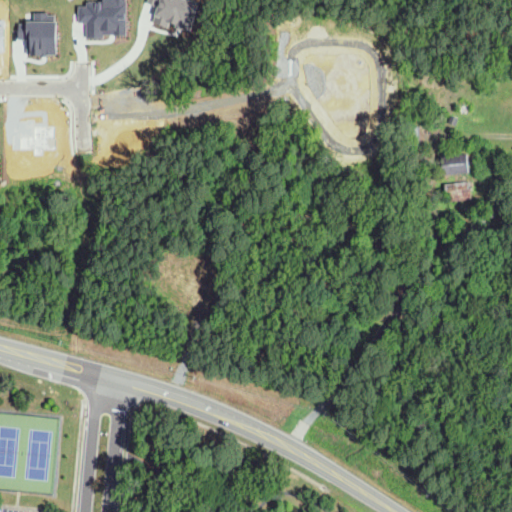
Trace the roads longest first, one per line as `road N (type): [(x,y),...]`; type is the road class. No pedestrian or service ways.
road 1 (secondary): [(0,344),(172,395),(290,447)]
road 2 (residential): [(101,373),(84,511)]
road 3 (residential): [(109,511),(126,380)]
road 4 (secondary): [(290,447),(397,511)]
